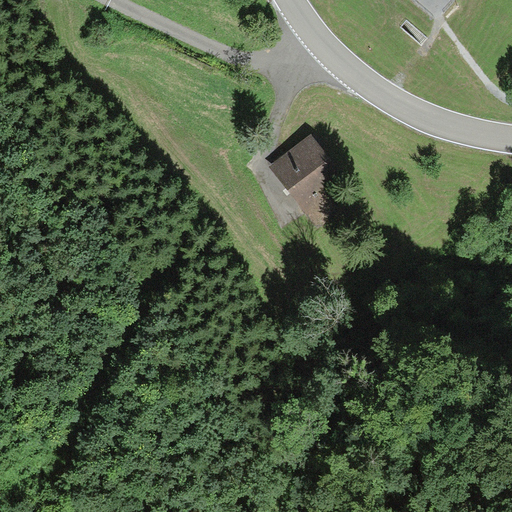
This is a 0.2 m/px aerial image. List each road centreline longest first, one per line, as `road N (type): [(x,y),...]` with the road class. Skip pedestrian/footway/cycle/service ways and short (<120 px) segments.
road 1 (track): [(63,0),(65,39),(97,88),(187,180),(291,338),(309,511)]
road 2 (unclassified): [(291,0),(320,42),(379,91),(462,129),(511,138)]
road 3 (track): [(109,0),(245,60),(281,61),(320,42)]
